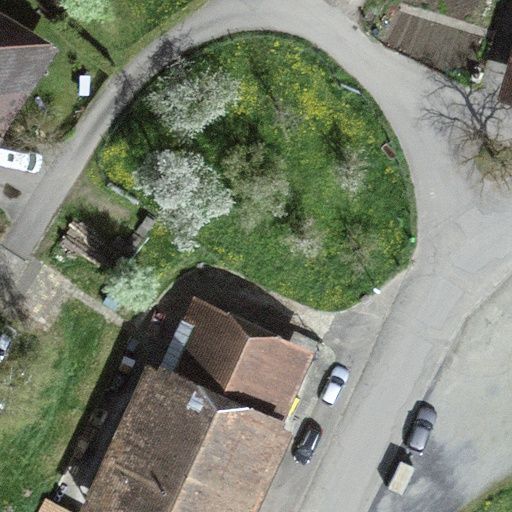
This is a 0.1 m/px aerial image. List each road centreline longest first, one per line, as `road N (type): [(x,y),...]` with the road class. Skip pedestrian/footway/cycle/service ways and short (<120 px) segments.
road 1 (residential): [(511,197),(462,245),(321,511)]
road 2 (residential): [(277,0),(424,103),(511,190)]
